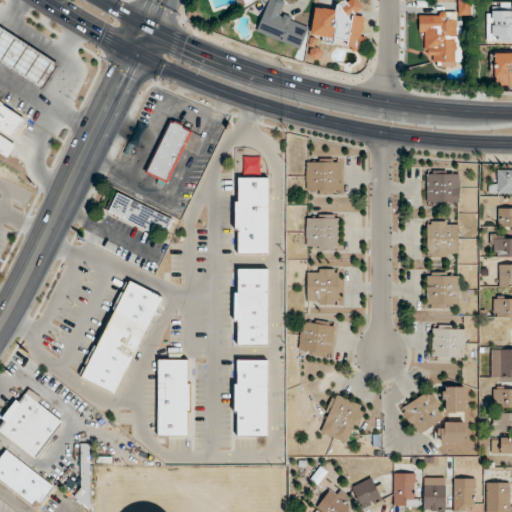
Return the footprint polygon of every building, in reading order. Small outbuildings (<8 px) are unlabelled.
[(269,0),(256,33),(300,50),(309,28),(281,17),(286,3),(280,0),(269,0)] [(316,7),(310,35),(323,38),(321,44),(363,53),(366,38),(360,37),(364,17),(359,16),(362,3),(348,0),(338,0),(336,12),(316,7)] [(461,65),(461,15),(470,15),(470,4),(458,4),(458,13),(419,13),(419,34),(426,34),(426,66),(461,65)] [(511,42),(511,18),(511,19),(511,8),(486,8),(486,42),(511,42)] [(0,64),(44,90),(60,63),(0,27),(0,64)] [(511,52),(492,53),(493,87),(511,86),(511,52)] [(0,131),(13,139),(25,117),(0,102),(0,131)] [(192,131),(171,120),(146,174),(168,184),(192,131)] [(0,153),(8,158),(15,145),(0,135),(0,153)] [(261,157),(243,157),(243,174),(261,174),(261,157)] [(339,160),(305,160),(305,194),(339,194),(339,160)] [(459,171),(426,171),(426,206),(459,206),(459,171)] [(511,171),(499,171),(498,182),(490,182),(489,194),(511,194),(511,171)] [(269,255),(269,178),(234,178),(234,255),(269,255)] [(166,236),(174,220),(117,193),(107,214),(157,238),(159,233),(166,236)] [(498,227),(511,227),(511,209),(498,209),(498,227)] [(339,249),(339,215),(305,215),(305,249),(339,249)] [(426,222),(426,258),(458,258),(458,222),(426,222)] [(511,235),(490,236),(490,258),(511,257),(511,235)] [(234,268),(234,347),(269,347),(269,268),(234,268)] [(306,306),(339,306),(339,270),(306,270),(306,306)] [(459,273),(426,273),(426,308),(459,308),(459,273)] [(81,379),(118,395),(161,295),(125,279),(81,379)] [(493,318),(511,318),(511,297),(493,297),(493,318)] [(298,353),(331,357),(336,324),(302,319),(298,353)] [(465,326),(433,326),(433,361),(465,361),(465,326)] [(511,350),(491,350),(491,378),(511,377),(511,350)] [(190,360),(157,360),(157,438),(190,438),(190,360)] [(268,437),(268,360),(235,360),(234,437),(268,437)] [(443,414),(465,415),(465,388),(444,387),(443,414)] [(511,389),(493,389),(493,409),(511,408),(511,389)] [(417,436),(446,417),(429,391),(400,410),(417,436)] [(0,433),(38,461),(65,423),(22,392),(0,422),(0,433)] [(317,431),(347,446),(365,408),(335,393),(317,431)] [(465,443),(465,423),(440,423),(440,443),(465,443)] [(511,437),(491,438),(492,455),(511,454),(511,437)] [(5,449),(0,455),(0,481),(37,510),(55,487),(5,449)] [(394,474),(394,507),(415,507),(415,474),(394,474)] [(352,487),(361,508),(381,499),(372,478),(352,487)] [(423,511),(445,511),(445,478),(423,478),(423,511)] [(474,511),(474,479),(454,479),(454,511),(474,511)] [(486,511),(510,511),(510,483),(486,483),(486,511)]
